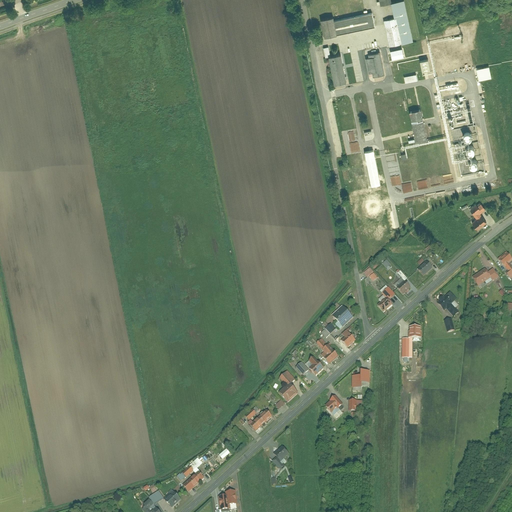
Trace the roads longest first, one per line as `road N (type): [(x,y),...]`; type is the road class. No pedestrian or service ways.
road 1 (residential): [(301,0),(374,338)]
road 2 (residential): [(184,511),(374,338)]
road 3 (residential): [(374,338),(511,218)]
